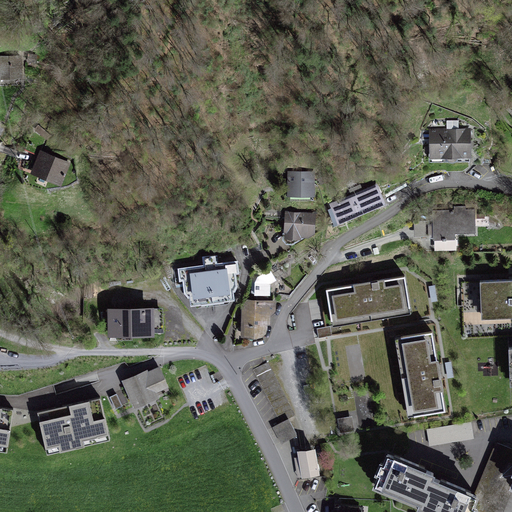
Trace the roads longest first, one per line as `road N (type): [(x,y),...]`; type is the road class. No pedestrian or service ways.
road 1 (residential): [(224,363),(272,344),(286,311),(326,260),(407,197),(435,185),(511,184)]
road 2 (residential): [(0,336),(81,352),(192,352),(224,363)]
road 3 (residential): [(224,363),(297,511)]
